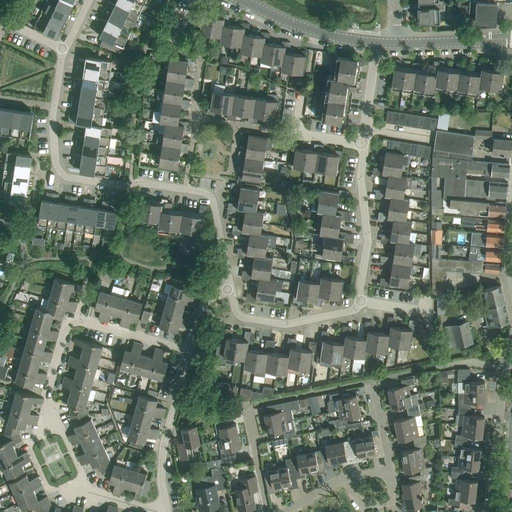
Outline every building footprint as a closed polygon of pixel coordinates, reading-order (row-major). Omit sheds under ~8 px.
[(73,4),(65,0),(46,0),(46,1),(69,13),(73,4)] [(144,5),(133,0),(117,0),(116,2),(140,13),(144,5)] [(443,0),(439,0),(439,1),(428,1),(428,2),(429,8),(419,9),(419,22),(440,23),(439,9),(444,9),(443,0)] [(69,13),(46,1),(42,9),(65,21),(69,13)] [(496,19),(497,3),(470,1),(469,6),(463,5),(461,12),(476,14),(476,23),(488,23),(488,18),(496,19)] [(140,13),(116,2),(115,5),(108,2),(105,7),(136,22),(140,13)] [(136,22),(105,7),(103,12),(110,16),(108,19),(132,30),(136,22)] [(65,21),(42,9),(38,18),(61,30),(65,21)] [(211,35),(214,17),(205,15),(206,11),(201,10),(200,15),(202,15),(199,33),(211,35)] [(221,37),(225,14),(223,14),(222,18),(214,17),(211,35),(221,37)] [(231,45),(234,26),(228,25),(229,15),(225,14),(221,37),(220,43),(231,45)] [(61,30),(38,18),(34,27),(57,38),(61,30)] [(132,30),(108,19),(107,22),(100,19),(97,24),(128,39),(132,30)] [(241,46),(245,23),(243,23),(242,27),(234,26),(231,45),(241,46)] [(251,54),(254,35),(248,34),(249,24),(245,23),(241,46),(240,52),(251,54)] [(97,24),(94,29),(101,33),(100,36),(102,37),(99,43),(120,54),(128,39),(97,24)] [(262,56),(265,32),(263,32),(263,37),(254,35),(251,54),(261,56),(262,56)] [(261,61),(260,67),(271,69),(271,63),(275,45),(268,44),(270,33),(265,32),(262,56),(261,56),(260,61),(261,61)] [(271,63),(271,69),(281,71),(282,65),(286,42),(284,42),(283,46),(275,45),(271,63)] [(292,72),(295,54),(289,53),(290,43),(286,42),(282,65),(281,71),(292,72)] [(303,55),(295,54),(292,72),(303,74),(306,56),(308,56),(309,51),(304,51),(303,55)] [(356,65),(363,66),(364,58),(357,57),(357,59),(337,56),(334,77),(328,76),(321,120),(341,123),(340,125),(347,126),(348,118),(342,117),(348,81),(354,81),(356,65)] [(78,59),(77,65),(111,70),(112,60),(86,57),(86,60),(78,59)] [(192,64),(193,59),(188,58),(188,60),(170,58),(168,69),(187,72),(188,63),(192,64)] [(402,90),(406,69),(400,68),(401,60),(396,60),(391,88),(402,90)] [(446,90),(449,70),(443,69),(444,61),(439,60),(438,65),(437,74),(435,88),(436,89),(446,90)] [(413,91),(417,63),(413,62),(412,70),(406,69),(402,90),(413,91)] [(424,93),(427,73),(421,72),(422,64),(417,63),(413,91),(424,93)] [(457,92),(461,64),(457,63),(455,71),(449,70),(446,90),(457,92)] [(479,87),(482,69),(484,69),(485,64),(478,63),(477,74),(470,73),(467,93),(478,95),(480,87),(479,87)] [(435,88),(437,74),(438,65),(429,64),(428,73),(427,73),(424,93),(435,95),(436,89),(435,88)] [(467,93),(470,73),(465,72),(466,64),(461,64),(457,92),(467,93)] [(109,79),(111,70),(77,65),(76,71),(84,72),(83,76),(109,79)] [(501,72),(493,71),(490,89),(501,91),(504,72),(506,73),(507,68),(502,67),(501,72)] [(185,82),(187,72),(168,69),(166,80),(185,82)] [(490,89),(493,71),(484,69),(482,69),(479,87),(480,87),(490,89)] [(108,89),(109,79),(83,76),(83,79),(75,78),(74,84),(108,89)] [(183,93),(185,82),(166,80),(165,90),(183,93)] [(106,98),(108,89),(74,84),(73,90),(81,91),(81,94),(106,98)] [(159,89),(157,100),(182,104),(183,93),(165,90),(159,89)] [(221,111),(224,93),(213,91),(210,109),(208,109),(207,114),(212,114),(213,110),(221,111)] [(231,120),(235,94),(224,93),(221,111),(228,112),(227,119),(231,120)] [(105,107),(106,98),(81,94),(80,97),(72,96),(72,102),(105,107)] [(243,114),(245,96),(235,94),(231,120),(235,121),(236,113),(243,114)] [(252,123),(256,98),(245,96),(243,114),(249,115),(248,123),(252,123)] [(264,118),(267,99),(256,98),(252,123),(256,124),(257,117),(264,118)] [(278,101),(267,99),(264,118),(272,119),(272,124),(277,124),(277,120),(275,119),(278,101)] [(180,115),(182,104),(157,100),(156,110),(161,111),(161,112),(180,115)] [(104,117),(105,107),(72,102),(71,108),(78,109),(78,113),(104,117)] [(11,135),(15,109),(6,108),(2,134),(11,135)] [(20,136),(24,111),(15,109),(11,135),(20,136)] [(30,138),(34,112),(24,111),(20,136),(30,138)] [(392,123),(394,112),(388,111),(386,122),(392,123)] [(179,121),(180,115),(161,112),(160,123),(166,124),(166,123),(184,126),(184,128),(189,129),(190,122),(179,121)] [(398,124),(400,112),(394,112),(392,123),(398,124)] [(404,125),(406,113),(400,112),(398,124),(404,125)] [(102,126),(104,117),(78,113),(77,116),(70,115),(69,122),(76,123),(76,122),(79,123),(102,127),(102,126)] [(410,126),(412,114),(406,113),(404,125),(410,126)] [(417,127),(418,115),(412,114),(410,126),(417,127)] [(437,129),(436,129),(434,147),(433,155),(467,159),(467,160),(472,160),(474,135),(446,131),(449,114),(439,114),(437,129)] [(423,128),(425,116),(418,115),(417,127),(423,128)] [(429,129),(431,117),(425,116),(423,128),(429,129)] [(437,118),(431,117),(429,129),(435,130),(437,118)] [(113,127),(102,126),(102,127),(79,123),(78,129),(86,130),(86,133),(111,137),(113,127)] [(182,137),(184,128),(184,126),(166,123),(166,124),(164,134),(182,137)] [(492,131),(476,129),(475,137),(491,139),(492,131)] [(249,134),(249,132),(245,131),(244,136),(248,137),(247,145),(265,148),(271,149),(272,138),(249,134)] [(110,147),(111,137),(86,133),(85,137),(77,135),(76,142),(110,147)] [(182,137),(164,134),(158,133),(156,144),(163,145),(181,148),(182,137)] [(510,155),(511,140),(494,138),(493,154),(510,155)] [(392,152),(394,141),(387,140),(386,149),(386,151),(392,152)] [(108,156),(110,147),(76,142),(76,147),(83,149),(83,152),(108,156)] [(304,169),(307,150),(298,149),(299,144),(294,144),(293,148),(296,149),(293,167),(304,169)] [(315,170),(319,145),(314,144),(313,151),(307,150),(304,169),(315,170)] [(179,158),(181,148),(163,145),(161,155),(179,158)] [(264,159),(265,148),(247,145),(246,152),(239,151),(238,155),(264,159)] [(325,172),(328,154),(322,153),(323,145),(319,145),(315,170),(325,172)] [(429,158),(431,146),(425,145),(423,157),(429,158)] [(398,153),(392,152),(386,151),(386,149),(381,148),(381,153),(385,154),(384,162),(402,166),(408,166),(410,155),(404,154),(398,153)] [(339,155),(342,156),(343,151),(337,150),(337,155),(328,154),(325,172),(336,174),(339,155)] [(31,165),(32,155),(7,151),(5,161),(31,165)] [(107,165),(108,156),(83,152),(82,155),(74,154),(73,160),(107,165)] [(178,167),(179,158),(161,155),(159,166),(177,169),(177,172),(182,172),(182,167),(178,167)] [(262,170),(264,159),(238,155),(238,160),(245,161),(244,167),(262,170)] [(508,177),(509,163),(472,160),(467,160),(467,159),(433,155),(431,176),(445,177),(451,177),(466,179),(467,168),(485,169),(485,175),(508,177)] [(105,175),(107,165),(73,160),(73,166),(80,167),(80,171),(105,175)] [(29,175),(31,165),(5,161),(4,171),(29,175)] [(401,176),(401,175),(402,166),(384,162),(383,171),(378,170),(377,177),(382,178),(382,173),(401,176)] [(260,181),(262,170),(244,167),(242,176),(238,175),(237,180),(242,181),(242,178),(260,181)] [(28,184),(29,175),(4,171),(2,180),(28,184)] [(407,176),(401,175),(401,176),(382,173),(382,178),(388,178),(387,185),(405,188),(407,176)] [(507,197),(508,182),(466,179),(451,177),(445,177),(443,197),(451,198),(483,200),(483,195),(495,196),(507,197)] [(27,193),(28,184),(2,180),(1,189),(27,193)] [(240,189),(239,198),(257,201),(259,189),(241,186),(241,184),(237,183),(236,189),(240,189)] [(404,198),(405,188),(387,185),(385,193),(381,193),(380,199),(384,200),(385,195),(404,198)] [(437,185),(432,185),(432,207),(441,208),(441,190),(437,189),(437,185)] [(0,198),(25,203),(27,193),(1,189),(0,195),(0,198)] [(343,196),(344,191),(339,190),(339,192),(320,189),(319,201),(337,204),(338,195),(343,196)] [(48,226),(53,193),(47,192),(46,200),(42,199),(38,225),(48,226)] [(57,228),(61,202),(58,201),(59,194),(53,193),(48,226),(57,228)] [(149,223),(152,202),(146,201),(147,195),(140,194),(138,201),(140,201),(137,221),(149,223)] [(66,229),(71,196),(65,195),(64,202),(61,202),(57,228),(66,229)] [(409,198),(404,198),(385,195),(384,200),(390,200),(389,207),(408,210),(409,198)] [(505,216),(506,203),(495,202),(495,196),(483,195),(483,200),(451,198),(451,205),(461,206),(460,211),(462,212),(462,213),(505,216)] [(76,230),(79,205),(76,204),(77,197),(71,196),(66,229),(76,230)] [(85,232),(90,199),(84,198),(83,205),(79,205),(76,230),(85,232)] [(256,211),(257,201),(239,198),(238,206),(237,208),(256,211)] [(94,233),(98,208),(95,207),(96,200),(90,199),(85,232),(94,233)] [(104,235),(109,201),(103,201),(102,208),(98,208),(94,233),(104,235)] [(113,236),(117,211),(113,210),(115,202),(109,201),(104,235),(113,236)] [(336,210),(337,204),(319,201),(317,212),(323,213),(323,212),(341,215),(342,211),(336,210)] [(163,204),(152,202),(149,223),(159,224),(161,210),(162,210),(163,204)] [(207,218),(208,211),(208,206),(201,205),(199,216),(193,215),(190,235),(201,237),(205,217),(207,218)] [(264,212),(256,211),(237,208),(238,206),(233,206),(232,212),(244,214),(243,221),(262,223),(264,212)] [(406,220),(408,210),(389,207),(388,216),(383,215),(382,221),(387,222),(388,217),(406,220)] [(432,207),(432,214),(441,215),(443,215),(444,208),(441,208),(432,207)] [(169,232),(172,212),(162,210),(161,210),(159,224),(158,230),(169,232)] [(345,218),(346,212),(342,211),(341,215),(323,212),(323,213),(321,223),(340,226),(341,217),(345,218)] [(180,234),(183,213),(172,212),(169,232),(180,234)] [(190,235),(193,215),(183,213),(180,234),(190,235)] [(412,221),(406,220),(388,217),(387,222),(393,223),(392,229),(410,232),(412,221)] [(504,231),(505,220),(462,217),(462,225),(476,226),(476,228),(487,229),(487,230),(504,231)] [(297,219),(291,218),(294,230),(300,230),(297,219)] [(260,233),(262,223),(243,221),(242,229),(238,228),(237,235),(241,235),(242,231),(260,233)] [(339,232),(340,226),(321,223),(319,234),(325,235),(344,237),(344,233),(339,232)] [(409,242),(410,232),(392,229),(391,238),(386,237),(385,243),(390,244),(391,240),(409,242)] [(443,230),(441,230),(432,229),(432,243),(442,244),(442,237),(443,237),(443,230)] [(277,236),(268,235),(269,234),(260,233),(242,231),(241,235),(249,237),(248,243),(267,246),(267,245),(275,246),(277,236)] [(344,237),(325,235),(319,234),(318,244),(324,245),(342,248),(344,239),(348,240),(349,234),(344,233),(344,237)] [(503,247),(504,235),(478,233),(478,238),(472,237),(472,244),(503,247)] [(415,243),(409,242),(391,240),(390,244),(396,245),(395,251),(413,254),(415,243)] [(265,256),(267,246),(248,243),(247,252),(242,251),(241,257),(246,258),(247,253),(265,256)] [(441,258),(442,244),(432,243),(432,257),(441,258)] [(341,257),(342,248),(324,245),(322,255),(315,254),(315,257),(322,259),(322,256),(340,259),(340,262),(345,262),(346,257),(341,257)] [(502,261),(503,249),(470,246),(470,252),(486,254),(485,260),(502,261)] [(411,265),(413,254),(395,251),(394,258),(389,257),(389,261),(411,265)] [(273,257),(265,256),(247,253),(246,258),(254,259),(253,265),(271,268),(273,257)] [(16,266),(18,255),(11,254),(9,264),(16,266)] [(450,271),(451,259),(441,258),(432,257),(432,269),(444,270),(450,271)] [(410,276),(411,265),(389,261),(388,266),(392,266),(392,273),(410,276)] [(485,263),(484,271),(498,273),(498,264),(485,263)] [(270,278),(271,268),(253,265),(251,274),(247,273),(246,280),(251,280),(251,276),(270,279),(270,278)] [(408,287),(410,276),(392,273),(390,281),(386,281),(385,286),(390,286),(390,284),(408,287)] [(251,276),(251,280),(258,282),(257,288),(276,291),(278,280),(270,278),(270,279),(251,276)] [(329,297),(332,278),(321,277),(320,283),(318,301),(322,302),(323,296),(329,297)] [(55,278),(52,288),(70,293),(71,288),(81,290),(82,285),(55,278)] [(344,280),(332,278),(329,297),(338,298),(337,303),(342,304),(343,299),(341,299),(344,280)] [(307,299),(310,281),(299,279),(296,298),(294,297),(293,302),(298,303),(299,298),(307,299)] [(320,283),(310,281),(307,299),(316,301),(315,305),(321,306),(322,302),(318,301),(320,283)] [(187,295),(189,288),(172,283),(169,294),(196,302),(197,298),(187,295)] [(510,322),(501,285),(484,289),(488,307),(483,308),(488,327),(510,322)] [(68,299),(70,293),(52,288),(49,299),(76,307),(78,302),(68,299)] [(274,302),(276,291),(257,288),(256,296),(251,296),(251,301),(256,302),(256,299),(274,302)] [(444,294),(444,288),(432,288),(432,295),(432,297),(437,295),(444,294)] [(103,321),(111,294),(100,291),(95,308),(101,310),(98,319),(103,321)] [(449,314),(448,293),(444,294),(437,295),(437,314),(449,314)] [(116,314),(121,297),(111,294),(103,321),(108,322),(110,312),(116,314)] [(196,302),(169,294),(166,305),(183,310),(185,304),(194,307),(196,302)] [(124,327),(132,300),(121,297),(116,314),(122,316),(119,325),(124,327)] [(76,307),(49,299),(46,310),(63,315),(65,309),(75,311),(76,307)] [(143,303),(132,300),(124,327),(129,328),(132,318),(138,320),(143,303)] [(181,316),(183,310),(166,305),(163,315),(189,323),(191,319),(181,316)] [(63,315),(46,310),(37,307),(33,318),(51,323),(52,317),(62,320),(63,315)] [(141,320),(148,322),(151,312),(144,310),(141,320)] [(189,323),(163,315),(159,326),(177,332),(178,325),(188,328),(189,323)] [(49,329),(51,323),(33,318),(30,328),(58,336),(59,331),(49,329)] [(399,346),(402,328),(393,326),(394,322),(387,321),(387,326),(391,326),(388,345),(389,345),(399,346)] [(468,321),(445,326),(450,348),(473,342),(468,321)] [(410,329),(402,328),(399,346),(410,348),(413,330),(415,330),(416,325),(411,325),(410,329)] [(376,351),(379,333),(371,331),(371,327),(365,326),(364,330),(368,331),(366,350),(376,351)] [(388,345),(391,326),(387,326),(386,333),(379,333),(376,351),(387,353),(389,345),(388,345)] [(58,336),(30,328),(27,339),(45,344),(47,338),(56,341),(58,336)] [(366,350),(368,331),(364,330),(363,338),(356,337),(354,356),(365,357),(366,350)] [(354,356),(356,337),(348,336),(349,332),(342,331),(341,335),(346,336),(343,354),(354,356)] [(235,358),(237,340),(229,338),(230,334),(225,333),(224,337),(226,338),(225,347),(217,346),(214,361),(234,364),(234,362),(235,358)] [(343,354),(346,336),(341,335),(340,343),(334,342),(331,360),(331,365),(342,367),(342,362),(343,354)] [(245,360),(248,341),(252,342),(253,337),(247,336),(246,341),(237,340),(235,358),(245,360)] [(331,360),(334,342),(325,341),(326,336),(321,336),(320,340),(323,340),(320,359),(331,360)] [(99,357),(102,346),(75,338),(74,343),(84,346),(82,352),(99,357)] [(43,350),(45,344),(27,339),(24,349),(51,357),(53,353),(43,350)] [(255,369),(258,351),(251,350),(252,342),(248,341),(245,360),(244,367),(255,369)] [(131,370),(139,343),(134,342),(131,352),(125,350),(120,367),(131,370)] [(299,368),(301,349),(293,348),(294,343),(287,342),(287,347),(291,348),(288,366),(289,366),(288,370),(298,371),(299,368)] [(0,354),(7,355),(9,345),(2,343),(0,354)] [(141,373),(146,356),(140,354),(143,345),(139,343),(131,370),(141,373)] [(266,371),(269,345),(265,344),(264,352),(258,351),(255,369),(254,375),(265,377),(266,371)] [(276,372),(279,354),(273,353),(274,346),(269,345),(266,371),(276,372)] [(313,351),(315,351),(316,347),(311,346),(310,350),(301,349),(299,368),(310,369),(313,351)] [(288,366),(291,348),(287,347),(285,355),(279,354),(276,372),(287,374),(288,370),(289,366),(288,366)] [(152,376),(160,349),(155,348),(152,358),(146,356),(141,373),(152,376)] [(51,357),(24,349),(21,360),(39,365),(40,359),(50,362),(51,357)] [(163,380),(168,362),(162,360),(164,351),(160,349),(152,376),(163,380)] [(96,368),(99,357),(82,352),(80,358),(71,355),(69,360),(96,368)] [(347,366),(356,366),(356,358),(348,358),(347,366)] [(37,371),(39,365),(21,360),(18,371),(45,378),(47,374),(37,371)] [(93,378),(96,368),(69,360),(68,365),(78,367),(76,373),(93,378)] [(116,370),(116,369),(109,367),(109,366),(104,364),(102,369),(115,372),(116,373),(116,370)] [(485,392),(485,381),(470,381),(470,368),(458,368),(459,393),(485,392)] [(45,378),(18,371),(15,381),(33,386),(34,380),(44,383),(45,378)] [(90,389),(93,378),(76,373),(74,379),(64,377),(63,381),(90,389)] [(413,378),(401,380),(402,386),(388,389),(390,399),(411,395),(408,384),(414,383),(413,378)] [(87,399),(90,389),(63,381),(62,386),(71,389),(70,394),(87,399)] [(263,386),(262,395),(261,397),(272,395),(273,388),(263,386)] [(251,400),(252,389),(241,388),(239,399),(243,401),(251,400)] [(43,403),(44,398),(17,391),(14,402),(31,407),(33,401),(43,403)] [(331,399),(328,403),(330,411),(338,410),(359,405),(356,395),(349,396),(348,393),(341,394),(341,392),(330,395),(331,399)] [(485,402),(485,392),(459,393),(459,408),(459,409),(470,409),(470,402),(485,402)] [(417,393),(411,395),(390,399),(392,409),(406,406),(407,412),(420,409),(425,408),(424,402),(419,403),(417,393)] [(84,408),(87,399),(70,394),(67,405),(72,407),(69,414),(71,419),(83,413),(84,415),(88,414),(87,413),(89,409),(84,408)] [(155,406),(157,400),(140,395),(137,405),(146,408),(164,413),(165,408),(155,406)] [(312,415),(321,413),(317,395),(308,397),(312,415)] [(308,398),(300,399),(301,406),(310,405),(308,398)] [(300,407),(298,399),(267,406),(269,413),(264,414),(267,425),(288,420),(287,420),(293,419),(293,418),(291,409),(300,407)] [(14,402),(11,412),(38,420),(39,415),(29,413),(31,407),(14,402)] [(164,413),(146,408),(137,405),(134,416),(151,421),(153,415),(162,418),(164,413)] [(361,416),(359,405),(338,410),(340,419),(335,420),(336,427),(348,424),(346,419),(361,416)] [(421,414),(420,409),(407,412),(409,417),(394,420),(397,431),(417,427),(415,416),(421,414)] [(483,428),(484,417),(470,415),(470,409),(459,409),(457,425),(463,425),(483,428)] [(27,422),(36,425),(38,420),(11,412),(5,433),(18,433),(20,427),(25,428),(27,422)] [(91,418),(90,419),(88,414),(84,415),(83,413),(71,419),(77,432),(68,436),(70,440),(96,428),(91,418)] [(150,427),(151,421),(134,416),(131,426),(158,434),(159,429),(150,427)] [(217,433),(220,432),(222,439),(239,436),(236,424),(229,425),(228,418),(214,421),(217,433)] [(287,420),(288,420),(267,425),(269,435),(283,432),(284,437),(296,435),(293,419),(287,420)] [(185,442),(177,443),(181,459),(194,456),(192,445),(200,444),(196,425),(182,428),(185,442)] [(482,437),(483,428),(463,425),(462,435),(456,434),(455,441),(467,442),(468,436),(482,437)] [(158,434),(131,426),(128,437),(145,442),(147,436),(156,439),(158,434)] [(419,436),(417,427),(397,431),(399,441),(413,438),(414,443),(426,441),(425,435),(419,436)] [(100,438),(96,428),(70,440),(72,444),(81,440),(84,446),(100,438)] [(374,458),(383,456),(378,429),(372,431),(373,436),(364,438),(367,455),(373,454),(374,458)] [(13,444),(22,440),(18,433),(5,433),(8,440),(0,443),(0,456),(15,449),(13,444)] [(241,447),(239,436),(222,439),(223,446),(220,447),(223,464),(237,461),(234,448),(241,447)] [(274,446),(288,443),(287,437),(273,440),(274,446)] [(105,448),(100,438),(84,446),(87,452),(77,456),(79,460),(105,448)] [(367,455),(364,438),(349,441),(354,462),(360,461),(359,457),(367,455)] [(354,462),(349,441),(334,444),(338,461),(344,460),(345,464),(348,464),(354,462)] [(427,446),(426,441),(414,443),(415,449),(401,452),(403,462),(424,458),(422,447),(427,446)] [(480,459),(481,448),(466,447),(467,442),(455,441),(455,446),(460,446),(459,457),(480,459)] [(338,461),(334,444),(320,447),(321,451),(325,469),(331,467),(330,463),(338,461)] [(111,463),(105,448),(79,460),(81,464),(90,460),(93,466),(98,464),(102,474),(111,463)] [(0,459),(3,467),(29,456),(27,451),(18,455),(15,449),(0,456),(0,459)] [(321,451),(306,454),(310,471),(315,470),(316,474),(326,472),(325,469),(321,451)] [(310,471),(306,454),(291,457),(291,458),(293,465),(296,478),(302,477),(301,473),(310,471)] [(22,464),(31,460),(29,456),(3,467),(8,477),(24,470),(22,464)] [(478,469),(480,459),(459,457),(458,467),(452,466),(452,472),(463,474),(464,468),(478,469)] [(293,465),(291,458),(285,459),(287,467),(278,469),(282,486),(288,485),(289,489),(298,487),(296,478),(293,465)] [(426,468),(424,458),(403,462),(405,472),(420,469),(421,475),(424,474),(433,472),(432,466),(426,468)] [(117,494),(125,467),(111,463),(102,474),(111,476),(109,481),(116,483),(113,493),(117,494)] [(219,474),(225,473),(223,465),(217,466),(217,467),(211,468),(213,476),(209,476),(201,477),(200,478),(199,478),(199,480),(198,481),(200,488),(199,488),(201,501),(199,501),(200,510),(218,507),(215,491),(222,489),(219,474)] [(131,487),(136,470),(125,467),(117,494),(122,495),(125,486),(131,487)] [(282,486),(278,469),(264,472),(268,493),(275,492),(274,488),(282,486)] [(147,473),(136,470),(131,487),(137,489),(134,499),(139,500),(147,473)] [(476,491),(477,480),(463,479),(463,474),(452,472),(451,477),(457,478),(455,489),(476,491)] [(14,492),(40,480),(38,476),(29,480),(26,474),(10,482),(14,492)] [(426,480),(424,474),(421,475),(408,477),(410,483),(402,485),(406,499),(404,500),(405,509),(423,505),(420,490),(423,489),(421,481),(426,480)] [(243,488),(235,489),(240,511),(255,508),(252,492),(258,490),(255,476),(241,479),(243,488)] [(33,489),(42,485),(40,480),(14,492),(19,502),(36,494),(33,489)] [(475,501),(476,491),(455,489),(454,499),(449,498),(448,504),(460,505),(460,500),(475,501)] [(45,511),(51,506),(47,496),(38,500),(36,494),(19,502),(23,511),(24,511),(36,507),(37,511),(45,511)]
